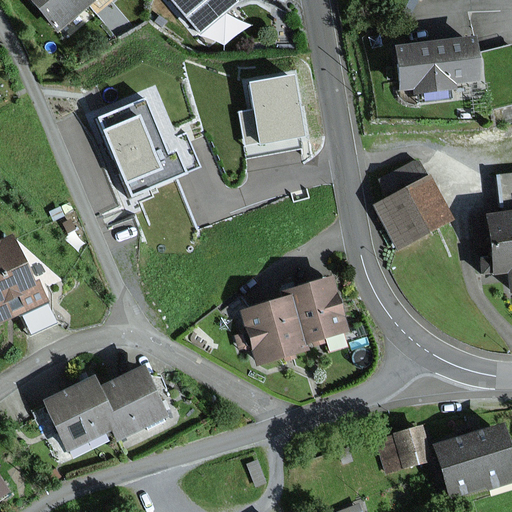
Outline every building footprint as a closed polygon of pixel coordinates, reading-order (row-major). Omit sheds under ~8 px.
[(31,0),(55,28),(85,2),(83,0),(31,0)] [(169,0),(197,33),(233,4),(229,0),(169,0)] [(394,52),(400,94),(475,84),(469,42),(410,50),(394,52)] [(511,60),(508,46),(477,54),(492,111),(511,106),(511,60)] [(268,82),(247,85),(257,145),(300,138),(290,78),(268,82)] [(141,96),(94,117),(128,195),(141,189),(136,177),(170,162),(141,96)] [(374,207),(395,248),(448,220),(418,161),(378,182),(387,200),(374,207)] [(511,174),(500,175),(505,214),(511,213),(511,174)] [(480,262),(482,275),(509,272),(509,277),(511,291),(511,213),(505,214),(471,218),(475,254),(489,252),(490,261),(480,262)] [(203,219),(147,241),(163,282),(219,259),(203,219)] [(9,241),(0,245),(0,317),(37,301),(9,241)] [(342,331),(328,283),(285,296),(287,302),(299,343),(342,331)] [(287,302),(243,315),(257,362),(301,350),(299,343),(287,302)] [(117,382),(95,393),(111,427),(117,438),(162,416),(140,371),(117,382)] [(69,392),(44,404),(66,449),(111,427),(95,393),(90,382),(69,392)] [(427,461),(418,429),(377,441),(387,473),(427,461)] [(435,450),(448,495),(510,476),(497,432),(435,450)]
